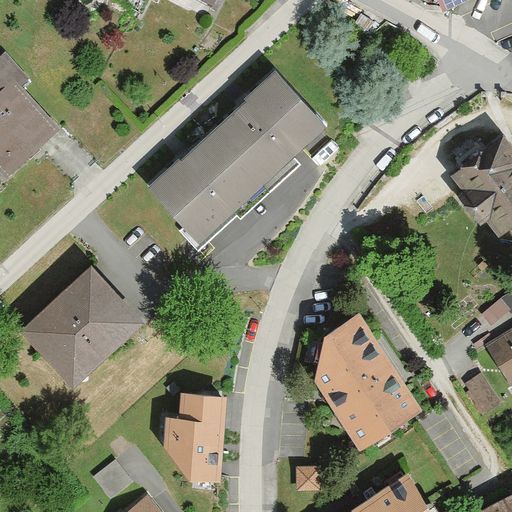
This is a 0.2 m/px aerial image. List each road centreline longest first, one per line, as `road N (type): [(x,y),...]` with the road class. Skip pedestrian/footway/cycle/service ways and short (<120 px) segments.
road 1 (residential): [(252,511),(269,338),(290,273),(358,167),(482,59)]
road 2 (residential): [(0,279),(306,0)]
road 3 (residential): [(482,59),(377,0)]
